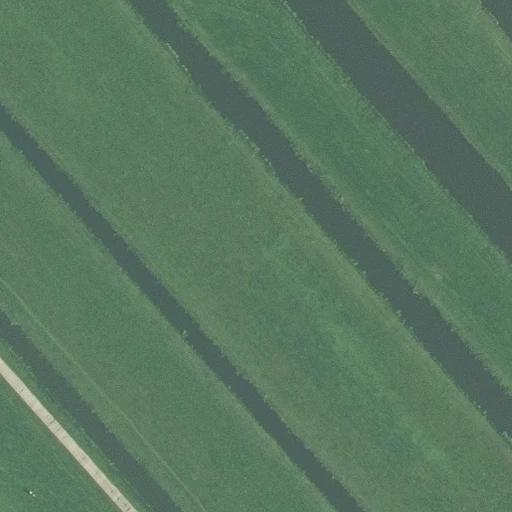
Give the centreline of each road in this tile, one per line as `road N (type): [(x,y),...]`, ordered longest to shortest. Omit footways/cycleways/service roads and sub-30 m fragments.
road 1 (track): [(0,356),(138,511)]
road 2 (track): [(397,0),(511,118)]
